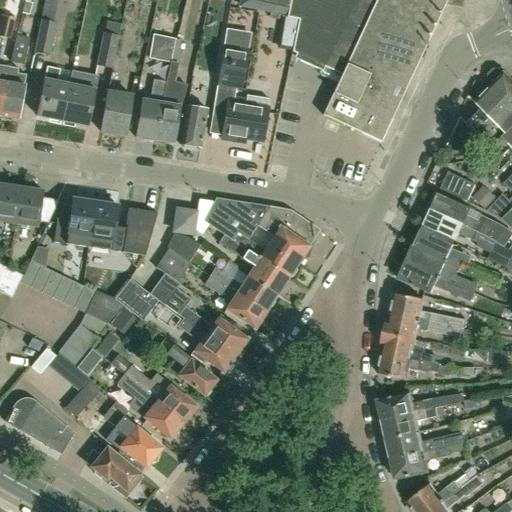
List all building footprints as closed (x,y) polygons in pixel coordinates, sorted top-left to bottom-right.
[(58,16),(63,0),(50,0),(47,12),(58,16)] [(249,0),(288,8),(290,0),(249,0)] [(290,0),(288,8),(288,17),(300,20),(293,52),(342,75),(323,115),(380,142),(445,4),(462,8),(462,0),(290,0)] [(234,9),(233,23),(259,25),(260,11),(234,9)] [(0,23),(0,36),(11,39),(16,18),(2,15),(0,23)] [(56,24),(41,20),(34,52),(49,56),(56,24)] [(96,66),(111,69),(118,37),(102,33),(96,66)] [(148,58),(171,62),(176,40),(153,34),(148,58)] [(17,38),(12,63),(23,65),(30,40),(17,38)] [(181,41),(176,40),(171,62),(166,83),(161,104),(155,141),(174,144),(179,107),(181,107),(186,85),(174,81),(178,63),(181,41)] [(213,109),(226,111),(228,99),(234,100),(236,90),(240,91),(247,51),(223,47),(213,109)] [(0,115),(7,70),(10,70),(11,68),(0,65),(0,115)] [(7,70),(0,115),(0,116),(18,119),(25,75),(16,74),(16,69),(11,68),(10,70),(7,70)] [(36,116),(61,121),(69,85),(58,82),(60,71),(48,68),(45,79),(38,108),(36,116)] [(473,132),(511,93),(511,81),(500,69),(492,70),(488,74),(488,81),(478,90),(482,94),(475,102),(481,108),(465,124),(473,132)] [(72,73),(69,85),(61,121),(87,127),(88,119),(96,89),(95,89),(98,78),(72,73)] [(155,141),(161,104),(166,83),(153,81),(149,102),(142,101),(136,130),(135,138),(155,141)] [(125,136),(126,128),(132,96),(107,92),(101,124),(100,132),(125,136)] [(485,152),(511,125),(511,93),(473,132),(465,124),(461,120),(445,153),(481,147),(485,152)] [(248,97),(247,102),(234,100),(228,99),(226,111),(221,141),(236,143),(236,138),(262,143),(269,101),(248,97)] [(200,148),(201,140),(207,110),(186,106),(181,137),(179,145),(200,148)] [(511,158),(511,157),(511,125),(485,152),(497,163),(507,153),(511,158)] [(448,172),(440,189),(467,202),(475,185),(448,172)] [(0,184),(0,222),(15,224),(21,187),(6,185),(6,186),(0,184)] [(35,189),(21,187),(15,224),(37,228),(38,222),(48,223),(58,201),(41,198),(43,191),(35,190),(35,189)] [(507,190),(495,202),(486,212),(504,219),(511,210),(511,194),(510,193),(507,190)] [(435,205),(432,211),(488,237),(500,245),(507,248),(511,236),(511,232),(500,225),(482,217),(479,222),(467,217),(471,209),(439,195),(438,197),(435,196),(432,203),(435,205)] [(53,243),(88,248),(95,202),(72,199),(69,220),(57,219),(53,243)] [(224,236),(259,260),(287,279),(310,246),(319,232),(319,231),(289,211),(216,199),(204,222),(205,222),(224,236)] [(95,202),(88,248),(122,253),(123,253),(127,226),(127,225),(126,229),(114,227),(117,205),(95,202)] [(123,253),(134,255),(142,211),(128,209),(125,225),(127,225),(127,226),(123,253)] [(173,232),(193,235),(196,213),(177,210),(173,232)] [(156,213),(142,211),(134,255),(144,256),(157,213),(156,213)] [(488,237),(432,211),(429,216),(425,214),(421,223),(425,225),(424,226),(456,241),(459,234),(485,246),(484,247),(497,253),(500,245),(488,237)] [(414,247),(460,269),(497,286),(501,278),(469,263),(471,258),(452,249),(454,245),(421,230),(414,247)] [(173,234),(166,248),(168,249),(189,263),(200,246),(189,240),(173,234)] [(248,277),(276,296),(287,279),(259,260),(224,236),(219,244),(255,267),(248,277)] [(406,263),(439,278),(465,289),(475,293),(478,286),(457,276),(460,269),(414,247),(406,263)] [(190,264),(189,263),(168,249),(155,268),(168,277),(177,283),(190,264)] [(41,266),(30,261),(23,276),(20,283),(30,288),(41,266)] [(470,303),(475,293),(465,289),(439,278),(406,263),(404,267),(401,266),(396,277),(399,278),(398,280),(431,295),(435,286),(470,303)] [(0,265),(0,292),(11,270),(0,265)] [(41,293),(52,272),(41,266),(30,288),(41,293)] [(264,313),(265,313),(276,296),(248,277),(241,287),(215,269),(210,277),(264,313)] [(0,292),(0,293),(11,298),(11,299),(22,276),(11,270),(0,292)] [(62,277),(52,272),(41,293),(52,298),(62,277)] [(73,282),(62,277),(52,298),(63,304),(73,282)] [(158,301),(157,302),(164,307),(164,306),(176,290),(179,285),(177,283),(168,277),(161,288),(156,284),(149,295),(158,301)] [(264,313),(210,277),(204,286),(230,303),(226,311),(254,329),(264,313)] [(130,280),(114,300),(142,322),(157,302),(158,301),(149,295),(130,280)] [(63,304),(74,309),(84,287),(73,282),(63,304)] [(74,309),(85,314),(95,292),(84,287),(74,309)] [(183,319),(234,357),(247,339),(246,338),(246,339),(239,334),(242,331),(234,325),(232,329),(217,318),(211,327),(185,307),(190,300),(176,290),(164,306),(183,319)] [(464,321),(421,312),(424,300),(395,294),(395,296),(392,297),(390,303),(393,305),(391,315),(419,321),(459,329),(462,330),(464,321)] [(111,325),(120,332),(132,316),(123,309),(111,325)] [(106,324),(85,314),(79,325),(101,335),(104,328),(106,324)] [(386,322),(384,334),(415,341),(418,328),(457,337),(459,329),(419,321),(391,315),(389,323),(386,322)] [(202,363),(204,360),(221,373),(222,373),(226,375),(230,371),(232,368),(234,363),(231,360),(234,357),(183,319),(177,327),(199,343),(192,352),(193,352),(191,355),(202,363)] [(98,339),(79,325),(72,334),(91,349),(98,339)] [(91,349),(72,334),(64,344),(83,359),(91,349)] [(434,356),(413,351),(415,341),(384,334),(382,344),(384,345),(383,353),(432,364),(434,356)] [(204,396),(216,381),(165,341),(159,348),(182,366),(176,373),(179,375),(178,376),(204,396)] [(105,357),(110,350),(101,343),(96,350),(105,357)] [(83,359),(64,344),(58,352),(57,353),(76,368),(83,359)] [(472,351),(472,359),(493,358),(493,350),(472,351)] [(379,371),(378,374),(407,380),(409,369),(430,373),(432,364),(383,353),(381,362),(378,363),(376,369),(379,371)] [(156,402),(182,423),(195,407),(169,385),(169,386),(156,375),(150,382),(131,366),(118,356),(111,365),(124,375),(124,376),(156,402)] [(451,369),(439,366),(438,375),(449,377),(451,369)] [(182,423),(156,402),(124,376),(124,375),(117,384),(149,410),(142,418),(169,439),(182,423)] [(380,414),(381,421),(434,408),(438,407),(465,402),(464,396),(458,395),(432,400),(412,405),(409,393),(376,401),(377,405),(376,406),(377,413),(380,414)] [(6,423),(20,431),(61,455),(73,434),(31,401),(29,400),(27,400),(25,400),(23,400),(21,400),(19,401),(17,402),(16,403),(14,405),(13,406),(6,423)] [(115,426),(129,437),(121,447),(146,467),(161,448),(135,428),(137,426),(126,415),(128,413),(115,403),(106,414),(118,423),(115,426)] [(444,406),(438,407),(434,408),(436,416),(436,417),(446,414),(444,406)] [(418,433),(416,422),(436,417),(434,408),(381,421),(383,429),(381,431),(382,435),(385,436),(386,441),(418,433)] [(391,460),(452,445),(463,443),(462,435),(450,438),(442,440),(441,439),(432,441),(421,443),(418,433),(386,441),(387,445),(385,447),(386,452),(389,453),(391,460)] [(395,477),(396,480),(428,472),(425,461),(438,458),(446,456),(445,455),(453,453),(454,453),(465,451),(463,443),(452,445),(391,460),(393,467),(391,469),(392,476),(395,477)] [(123,460),(109,448),(102,457),(92,450),(85,463),(94,471),(94,474),(100,479),(103,478),(110,483),(109,485),(126,499),(143,478),(123,461),(123,460)] [(450,511),(448,509),(465,496),(466,498),(484,484),(477,476),(460,489),(430,511),(450,511)] [(145,502),(158,487),(148,477),(134,492),(145,502)] [(430,486),(407,503),(408,505),(407,508),(410,511),(430,511),(460,489),(455,482),(438,495),(430,486)] [(495,511),(508,511),(511,510),(511,508),(507,503),(495,511)]
